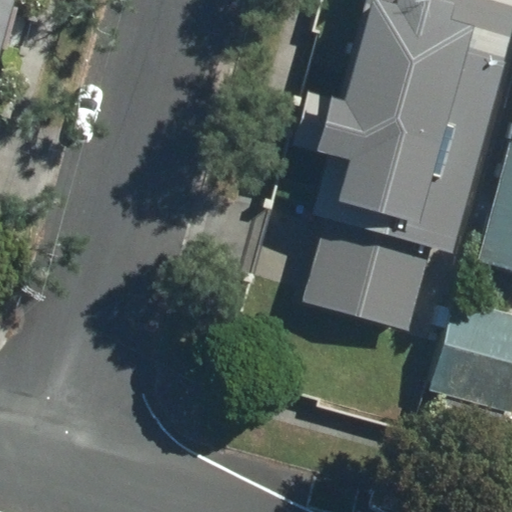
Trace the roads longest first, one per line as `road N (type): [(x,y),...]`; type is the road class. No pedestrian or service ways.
road 1 (residential): [(169,0),(38,479)]
road 2 (residential): [(159,511),(38,479)]
